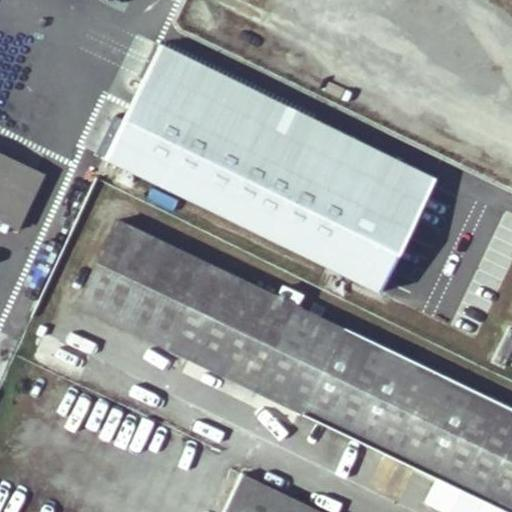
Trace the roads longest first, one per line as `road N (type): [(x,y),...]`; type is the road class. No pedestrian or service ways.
road 1 (residential): [(181,41),(511,198)]
road 2 (unknown): [(0,33),(10,47),(71,77),(119,73),(163,0)]
